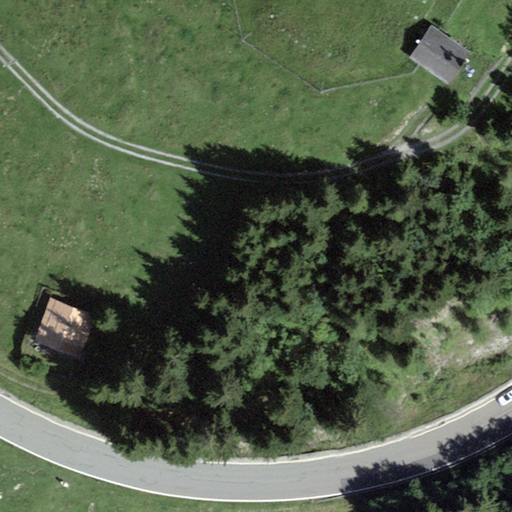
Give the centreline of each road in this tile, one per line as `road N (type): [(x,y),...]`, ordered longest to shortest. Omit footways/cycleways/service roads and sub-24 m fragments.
road 1 (secondary): [(511,410),(391,466),(261,482),(152,473),(45,440),(0,417)]
road 2 (track): [(428,147),(298,179),(173,161),(80,126),(0,53)]
